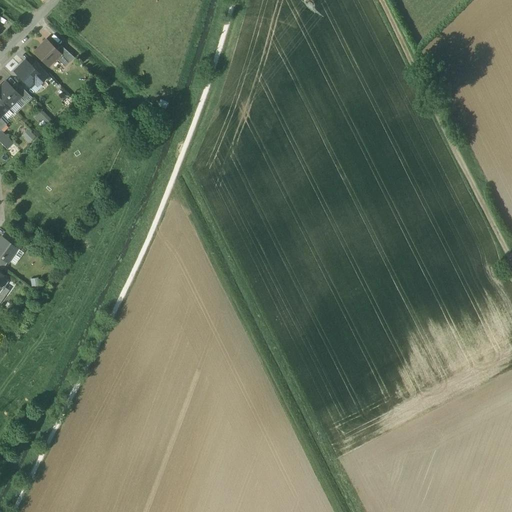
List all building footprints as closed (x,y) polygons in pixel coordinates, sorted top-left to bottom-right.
[(55,51),(44,40),(32,53),(48,68),(56,60),(60,55),(55,51)] [(64,68),(73,59),(60,47),(55,51),(60,55),(56,60),(64,68)] [(5,66),(9,71),(21,60),(17,55),(5,66)] [(32,70),(24,62),(14,73),(28,86),(31,82),(38,88),(47,79),(35,67),(32,70)] [(3,82),(0,85),(0,99),(9,109),(20,98),(3,82)] [(0,99),(0,118),(9,109),(0,99)] [(43,127),(51,119),(41,109),(33,118),(43,127)] [(28,142),(35,135),(28,128),(21,135),(28,142)] [(17,249),(0,237),(0,258),(7,264),(17,249)]
